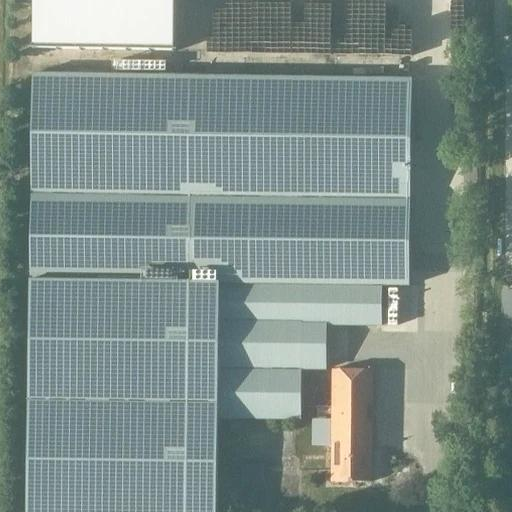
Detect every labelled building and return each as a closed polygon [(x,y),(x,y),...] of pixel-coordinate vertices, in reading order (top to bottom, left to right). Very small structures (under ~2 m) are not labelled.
[(34,0),(34,48),(175,50),(175,0),(34,0)] [(244,2),(245,29),(273,28),(271,0),(224,0),(224,4),(244,2)] [(216,511),(218,418),(300,419),(301,325),(381,326),(382,286),(409,286),(412,79),(33,74),(27,511),(216,511)] [(501,97),(511,96),(511,76),(501,76),(501,97)] [(497,270),(511,278),(511,249),(509,248),(497,270)] [(511,401),(511,291),(501,292),(500,401),(511,401)] [(371,482),(372,370),(332,370),(331,482),(371,482)]
